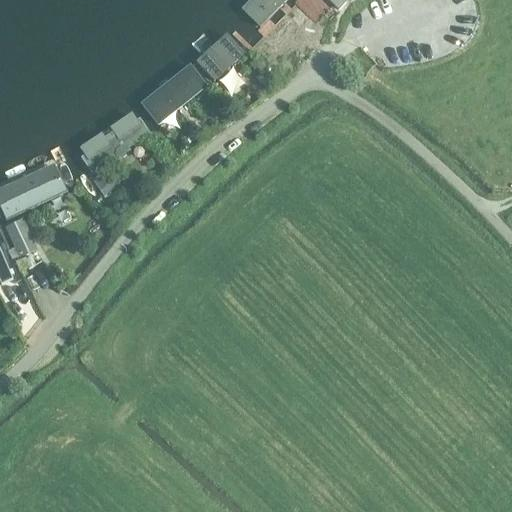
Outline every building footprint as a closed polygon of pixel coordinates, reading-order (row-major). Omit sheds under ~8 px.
[(290,0),(263,0),(232,29),(245,42),(290,0)] [(247,54),(228,33),(196,62),(215,83),(247,54)] [(206,86),(190,65),(141,104),(157,125),(206,86)] [(151,134),(136,112),(75,152),(90,175),(151,134)] [(70,194),(56,166),(0,193),(0,207),(8,223),(70,194)] [(22,223),(8,229),(13,240),(27,233),(22,223)] [(27,259),(17,263),(21,273),(31,269),(27,259)]
